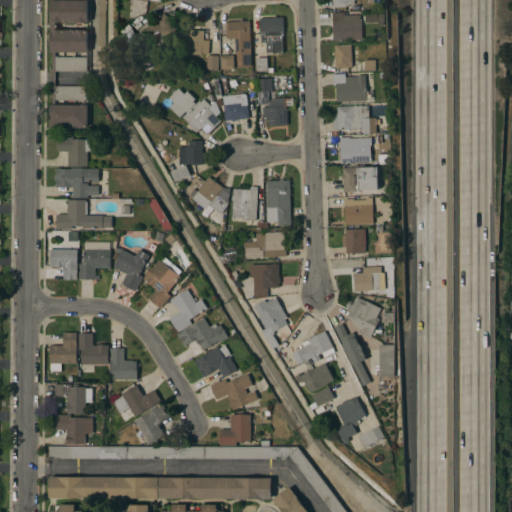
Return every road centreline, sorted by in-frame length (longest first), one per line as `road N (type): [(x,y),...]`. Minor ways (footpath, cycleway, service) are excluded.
road 1 (residential): [(30,0),(26,511)]
road 2 (motorway): [(470,511),(471,0)]
road 3 (motorway): [(429,0),(430,511)]
road 4 (residential): [(307,0),(320,295)]
road 5 (residential): [(28,308),(102,309),(137,324),(175,377),(197,429)]
